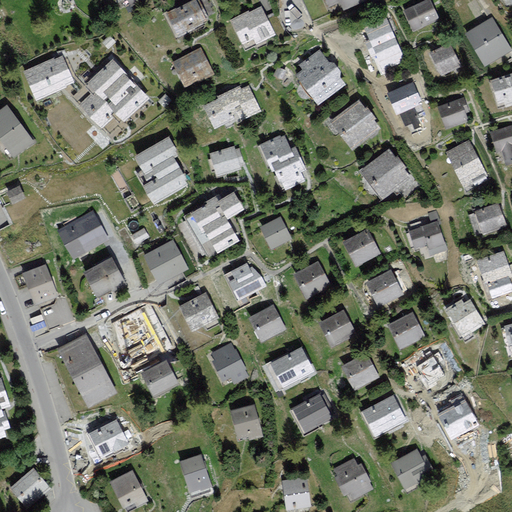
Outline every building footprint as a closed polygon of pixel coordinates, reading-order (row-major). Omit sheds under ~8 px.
[(119,0),(124,10),(146,0),(119,0)] [(208,0),(195,0),(163,15),(174,39),(205,24),(203,20),(206,18),(204,13),(213,8),(208,0)] [(299,0),(314,33),(348,18),(345,12),(372,0),(371,0),(299,0)] [(437,20),(427,1),(402,13),(411,33),(437,20)] [(247,12),(227,21),(242,52),(274,37),(259,9),(248,14),(247,12)] [(510,51),(490,20),(463,37),(482,68),(510,51)] [(389,30),(361,41),(369,60),(374,58),(381,74),(404,65),(389,30)] [(460,67),(448,43),(426,53),(438,78),(460,67)] [(214,76),(201,49),(170,65),(183,91),(214,76)] [(345,87),(319,51),(296,67),(300,72),(293,77),(315,107),(345,87)] [(69,67),(55,77),(65,87),(57,94),(79,117),(82,115),(99,131),(101,129),(112,142),(154,104),(111,60),(85,83),(69,67)] [(511,75),(488,83),(496,110),(511,105),(511,75)] [(411,84),(385,95),(394,116),(417,107),(413,97),(416,96),(411,84)] [(219,101),(203,108),(214,129),(228,124),(231,128),(260,114),(248,88),(241,92),(239,89),(217,98),(219,101)] [(463,99),(435,108),(444,131),(468,123),(465,116),(469,115),(463,99)] [(379,129),(358,101),(328,125),(349,152),(379,129)] [(38,140),(10,102),(0,108),(0,133),(17,156),(38,140)] [(511,126),(490,133),(496,155),(501,154),(505,166),(511,164),(511,126)] [(283,138),(259,148),(269,173),(272,172),(281,193),(308,182),(293,150),(289,151),(283,138)] [(166,140),(131,159),(146,184),(138,188),(149,206),(185,186),(182,182),(187,179),(183,169),(178,172),(170,160),(176,157),(166,140)] [(488,178),(468,141),(444,154),(463,191),(488,178)] [(234,149),(208,156),(215,179),(240,172),(239,169),(245,167),(240,150),(234,152),(234,149)] [(388,151),(357,173),(377,200),(407,178),(388,151)] [(23,183),(11,190),(16,199),(28,192),(23,183)] [(204,208),(184,219),(207,261),(238,243),(226,222),(242,213),(232,195),(216,204),(213,200),(202,205),(204,208)] [(506,225),(499,204),(467,214),(474,235),(506,225)] [(431,225),(408,233),(414,251),(426,247),(430,257),(446,251),(436,226),(440,225),(436,212),(428,215),(431,225)] [(100,245),(85,216),(57,231),(72,260),(100,245)] [(278,219),(257,230),(268,251),(290,240),(278,219)] [(137,241),(147,236),(143,230),(134,235),(137,241)] [(365,231),(341,243),(354,268),(378,256),(365,231)] [(188,270),(172,241),(141,258),(157,287),(188,270)] [(502,253),(476,262),(487,299),(502,293),(499,285),(511,281),(502,253)] [(122,286),(108,260),(80,275),(94,300),(122,286)] [(317,264),(292,276),(304,301),(329,288),(317,264)] [(394,269),(402,287),(414,281),(406,264),(394,269)] [(43,265),(19,274),(31,306),(55,297),(43,265)] [(389,270),(364,283),(376,308),(402,295),(389,270)] [(248,273),(228,282),(237,302),(256,293),(248,273)] [(202,295),(177,307),(189,332),(214,320),(202,295)] [(460,301),(442,312),(459,340),(483,326),(468,301),(463,304),(460,301)] [(270,306),(245,319),(257,343),(283,330),(270,306)] [(343,311),(317,324),(330,349),(355,336),(343,311)] [(412,313),(386,326),(399,352),(425,339),(412,313)] [(511,324),(502,327),(510,358),(511,357),(511,324)] [(84,335),(54,350),(84,409),(114,394),(84,335)] [(231,345),(211,354),(215,361),(212,363),(222,384),(232,380),(234,384),(248,377),(235,351),(234,352),(231,345)] [(295,352),(269,365),(280,388),(284,386),(307,375),(304,369),(295,352)] [(434,354),(412,366),(425,391),(447,379),(434,354)] [(366,355),(340,367),(353,392),(378,379),(366,355)] [(162,361),(136,375),(149,398),(175,383),(162,361)] [(0,383),(0,440),(4,439),(2,432),(7,430),(1,411),(8,409),(0,383)] [(295,408),(307,431),(331,419),(319,395),(295,408)] [(362,411),(376,437),(402,424),(388,398),(362,411)] [(438,415),(452,440),(475,427),(461,402),(438,415)] [(252,407),(228,412),(235,440),(247,436),(248,440),(260,437),(252,407)] [(96,426),(82,432),(95,461),(118,450),(106,424),(97,428),(96,426)] [(416,450),(389,464),(404,490),(415,484),(412,478),(431,468),(425,455),(420,458),(416,450)] [(200,455),(179,461),(190,497),(211,491),(200,455)] [(353,459),(332,470),(336,477),(333,478),(343,496),(346,494),(349,501),(373,490),(368,482),(371,481),(360,463),(356,466),(353,459)] [(9,488),(25,508),(48,489),(32,469),(9,488)] [(130,471),(108,482),(123,511),(124,511),(145,501),(130,471)] [(309,507),(305,478),(281,482),(286,511),(309,507)]
